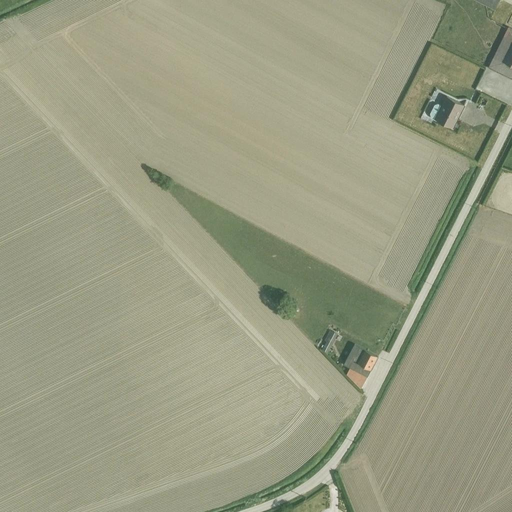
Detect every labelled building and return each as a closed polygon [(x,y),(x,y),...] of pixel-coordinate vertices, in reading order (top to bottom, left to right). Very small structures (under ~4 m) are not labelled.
[(499,0),(478,0),(495,8),(499,0)] [(489,66),(511,77),(511,28),(508,27),(489,66)] [(464,105),(446,95),(441,105),(438,103),(435,104),(430,113),(432,117),(453,128),(464,105)] [(323,347),(322,349),(328,352),(338,334),(330,330),(325,340),(326,341),(324,345),(323,345),(322,347),(323,347)] [(378,356),(361,347),(350,367),(367,377),(378,356)]
